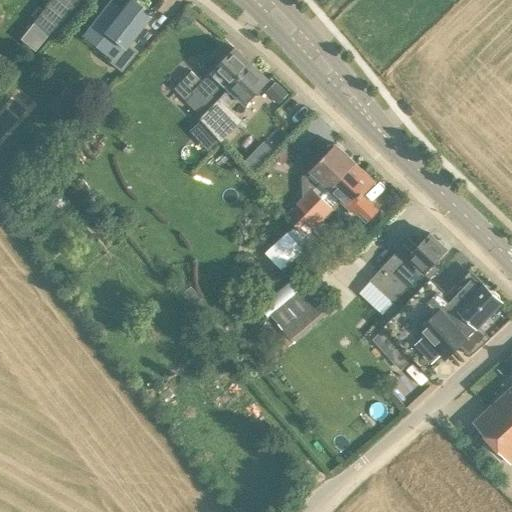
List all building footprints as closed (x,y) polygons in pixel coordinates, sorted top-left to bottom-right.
[(68,0),(50,0),(44,8),(55,17),(68,0)] [(131,0),(127,0),(120,10),(110,2),(88,31),(100,40),(104,35),(121,48),(109,64),(120,73),(136,52),(124,44),(147,15),(149,17),(151,14),(146,9),(145,11),(131,0)] [(185,10),(178,18),(189,26),(195,18),(185,10)] [(47,36),(32,24),(19,39),(34,52),(47,36)] [(233,48),(209,73),(201,81),(191,72),(174,89),(184,101),(192,92),(209,108),(251,65),(233,48)] [(209,108),(200,119),(221,142),(241,121),(227,107),(235,98),(244,107),(269,82),(251,65),(209,108)] [(290,94),(277,82),(267,92),(280,105),(290,94)] [(84,106),(63,89),(54,101),(74,118),(84,106)] [(294,226),(355,164),(334,144),(308,172),(319,182),(296,206),(285,217),(294,226)] [(274,158),(282,165),(294,152),(287,145),(274,158)] [(44,154),(25,173),(33,182),(39,177),(43,182),(58,171),(44,154)] [(332,211),(329,208),(337,200),(348,211),(348,212),(349,214),(351,215),(352,216),(353,216),(355,215),(365,224),(378,210),(362,196),(375,183),(355,164),(294,226),(305,239),(332,211)] [(46,229),(72,208),(55,188),(29,209),(46,229)] [(407,260),(417,269),(427,277),(434,269),(432,267),(447,250),(445,249),(445,245),(442,242),(438,242),(430,235),(418,248),(407,260)] [(417,269),(407,260),(418,248),(408,239),(369,282),(394,304),(409,287),(404,283),(417,269)] [(327,258),(334,266),(351,249),(343,241),(327,258)] [(487,339),(476,329),(502,303),(481,283),(470,272),(450,299),(438,312),(466,338),(458,345),(468,357),(487,339)] [(426,375),(458,345),(466,338),(438,312),(450,299),(447,296),(430,279),(384,327),(399,344),(413,359),(426,375)] [(203,299),(191,286),(182,294),(194,307),(203,299)] [(292,345),(328,315),(303,286),(268,316),(286,338),(292,345)] [(413,359),(399,344),(387,355),(400,371),(413,359)] [(200,368),(214,383),(224,374),(210,359),(200,368)] [(156,389),(167,402),(174,396),(163,383),(156,389)] [(509,464),(511,461),(511,389),(474,425),(509,464)]
